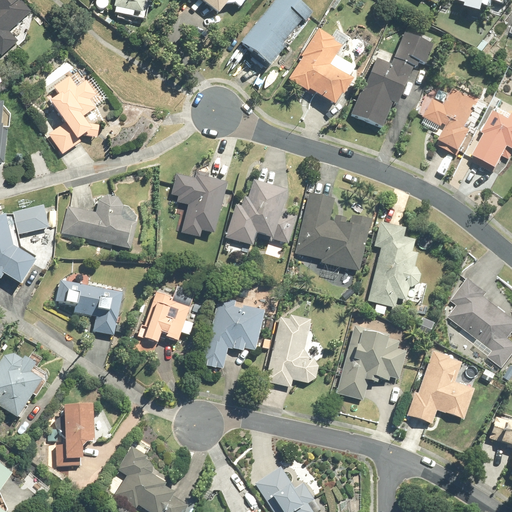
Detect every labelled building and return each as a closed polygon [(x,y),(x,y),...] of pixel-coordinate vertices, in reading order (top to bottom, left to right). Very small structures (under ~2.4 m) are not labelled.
[(0,0),(0,58),(1,59),(18,45),(8,34),(30,15),(17,0),(0,0)] [(97,12),(98,13),(102,14),(103,14),(105,13),(106,13),(107,12),(108,11),(109,10),(110,9),(110,8),(110,6),(110,5),(110,4),(110,2),(109,1),(108,0),(96,0),(95,1),(94,2),(94,4),(94,5),(94,6),(94,8),(95,9),(95,10),(96,11),(97,12)] [(116,0),(114,12),(142,19),(146,0),(116,0)] [(194,0),(220,20),(235,0),(236,0),(247,8),(253,0),(194,0)] [(306,27),(313,18),(290,0),(276,0),(240,48),(271,72),(287,52),(284,49),(303,25),(306,27)] [(468,0),(465,10),(472,13),(471,16),(488,21),(490,14),(494,16),(498,6),(506,8),(508,0),(468,0)] [(430,25),(443,30),(446,21),(433,16),(430,25)] [(366,17),(360,25),(372,33),(378,25),(366,17)] [(342,50),(333,44),(334,42),(318,32),(301,59),(303,61),(289,84),(308,97),(309,95),(336,111),(343,100),(345,102),(355,85),(331,69),(342,50)] [(362,93),(351,118),(383,131),(393,107),(398,108),(413,70),(417,71),(419,66),(425,69),(433,48),(404,36),(392,67),(376,61),(363,93),(362,93)] [(60,101),(50,107),(64,127),(48,138),(62,158),(87,140),(97,143),(100,130),(85,126),(82,121),(96,111),(90,102),(96,98),(86,84),(77,90),(70,79),(54,90),(60,101)] [(445,146),(443,150),(456,157),(458,154),(463,156),(474,134),(467,130),(480,104),(454,91),(446,108),(435,101),(425,120),(441,128),(437,135),(444,139),(441,144),(445,146)] [(495,114),(484,137),(487,138),(475,161),(500,173),(511,151),(511,120),(511,122),(495,114)] [(171,199),(178,201),(177,205),(188,208),(181,237),(200,242),(201,235),(214,239),(227,189),(206,184),(208,176),(195,173),(194,179),(196,180),(195,183),(176,178),(171,199)] [(288,213),(283,212),(288,197),(254,186),(248,204),(245,203),(242,211),(236,209),(225,242),(253,252),(257,240),(274,246),(275,244),(288,248),(297,222),(286,218),(288,213)] [(331,224),(336,202),(310,196),(296,256),(323,263),(322,268),(361,276),(373,225),(354,220),(352,230),(347,230),(348,222),(337,219),(336,225),(331,224)] [(122,219),(124,211),(118,201),(107,198),(99,203),(96,216),(68,209),(61,235),(131,253),(138,227),(124,223),(122,219)] [(47,209),(15,215),(19,238),(51,231),(47,209)] [(8,218),(0,219),(0,282),(5,285),(8,280),(24,290),(40,267),(16,251),(8,218)] [(376,307),(386,309),(395,312),(397,302),(407,305),(410,291),(411,291),(419,287),(422,278),(417,271),(415,271),(418,258),(412,256),(415,244),(404,241),(406,231),(381,225),(374,249),(381,251),(368,304),(376,307)] [(458,309),(449,320),(494,354),(489,360),(504,372),(511,361),(511,344),(509,342),(511,338),(511,321),(484,300),(488,295),(470,281),(452,304),(458,309)] [(61,283),(55,306),(66,309),(65,311),(77,314),(76,318),(96,323),(93,336),(113,341),(117,327),(118,327),(121,318),(119,317),(124,299),(61,283)] [(140,333),(132,353),(153,360),(155,352),(157,353),(161,341),(177,347),(195,296),(177,290),(172,303),(156,297),(144,332),(141,331),(141,333),(140,333)] [(350,291),(342,297),(345,303),(354,296),(350,291)] [(207,368),(206,370),(216,372),(216,371),(224,372),(228,351),(234,353),(234,354),(243,356),(245,353),(256,356),(266,315),(243,310),(242,313),(234,311),(235,305),(218,301),(209,344),(205,343),(198,366),(207,368)] [(376,307),(374,314),(385,317),(386,309),(376,307)] [(304,353),(311,322),(291,317),(290,321),(281,319),(266,384),(292,390),(293,384),(309,387),(317,383),(320,370),(315,363),(310,362),(304,353)] [(388,343),(389,339),(380,337),(380,336),(355,329),(337,397),(364,404),(368,387),(378,390),(380,384),(389,386),(390,382),(399,384),(407,356),(398,354),(399,346),(388,343)] [(119,346),(114,356),(122,360),(128,351),(119,346)] [(476,382),(459,376),(462,368),(450,363),(451,361),(432,355),(418,397),(414,396),(407,419),(433,428),(438,415),(465,424),(475,393),(472,392),(476,382)] [(47,386),(34,378),(40,370),(29,362),(27,365),(18,358),(8,360),(0,371),(0,408),(21,423),(47,386)] [(68,412),(70,448),(59,448),(58,470),(82,468),(82,464),(87,464),(87,454),(93,449),(99,449),(98,412),(68,412)] [(489,442),(502,446),(502,449),(511,451),(511,457),(511,460),(511,425),(496,420),(489,442)] [(49,432),(48,443),(58,443),(59,433),(49,432)] [(146,463),(148,461),(132,451),(117,473),(126,480),(115,497),(136,511),(138,508),(144,511),(186,511),(189,509),(174,500),(175,496),(165,490),(168,487),(152,478),(153,476),(153,470),(149,465),(146,463)] [(0,503),(0,500),(15,481),(0,469),(0,511),(1,511),(0,511),(0,507),(2,505),(0,503)] [(255,487),(271,511),(312,511),(309,507),(315,503),(304,487),(296,492),(281,470),(255,487)] [(40,482),(34,488),(41,493),(46,487),(40,482)]
